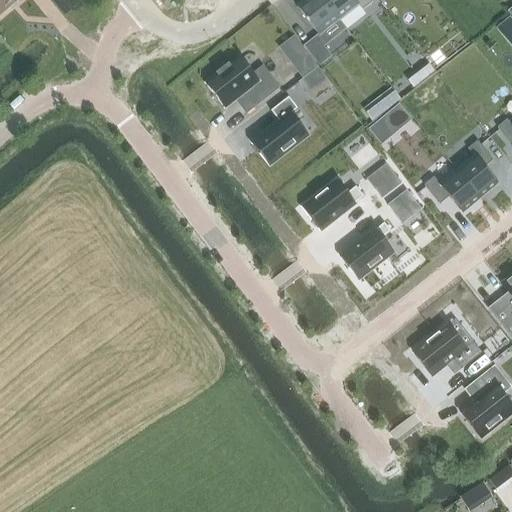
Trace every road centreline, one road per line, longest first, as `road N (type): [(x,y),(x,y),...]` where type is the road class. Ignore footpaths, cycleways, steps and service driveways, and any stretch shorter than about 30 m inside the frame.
road 1 (residential): [(328,369),(302,354),(121,118),(92,98)]
road 2 (residential): [(328,369),(511,225)]
road 3 (residential): [(246,0),(192,34),(164,29),(142,9)]
